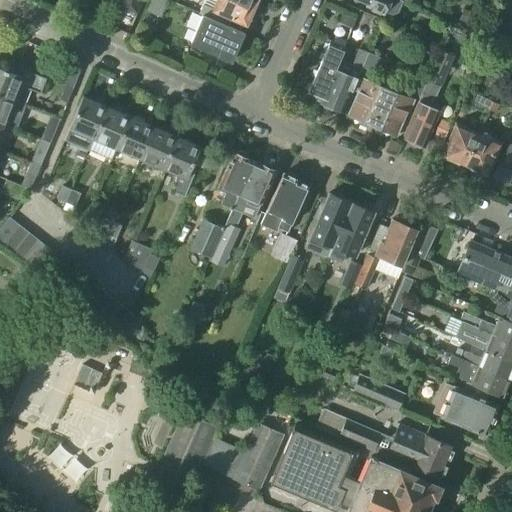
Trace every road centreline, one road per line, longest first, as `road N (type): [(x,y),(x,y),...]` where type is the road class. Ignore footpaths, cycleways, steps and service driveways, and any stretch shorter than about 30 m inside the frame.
road 1 (residential): [(254,118),(511,227)]
road 2 (residential): [(0,8),(254,118)]
road 3 (residential): [(306,0),(254,118)]
